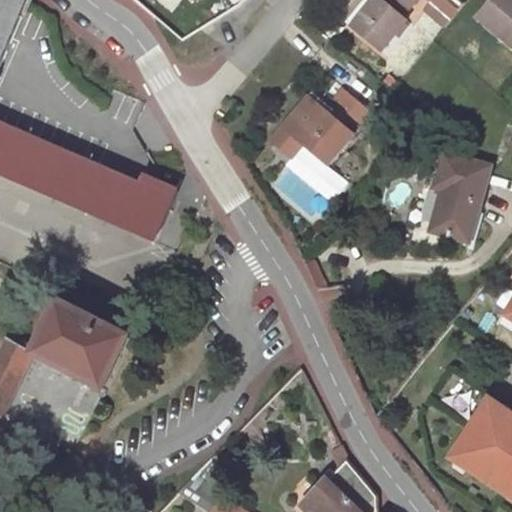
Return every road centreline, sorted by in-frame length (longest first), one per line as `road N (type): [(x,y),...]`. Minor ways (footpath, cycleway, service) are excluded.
road 1 (residential): [(262,241),(240,281),(242,350),(227,405),(121,472),(112,493),(132,511)]
road 2 (tertiary): [(262,241),(290,283),(341,399),(425,511)]
road 3 (tertiary): [(86,0),(131,32),(189,127)]
road 4 (residential): [(189,127),(290,0)]
road 5 (tertiary): [(189,127),(262,241)]
